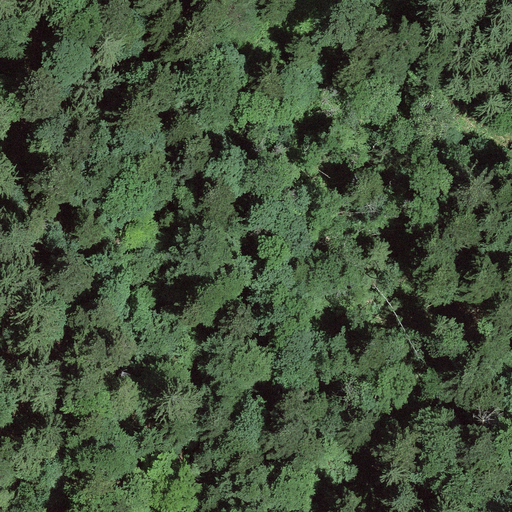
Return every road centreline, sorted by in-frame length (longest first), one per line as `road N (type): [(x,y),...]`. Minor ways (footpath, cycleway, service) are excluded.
road 1 (track): [(45,0),(7,182),(20,245),(47,293),(70,377),(64,511)]
road 2 (track): [(262,0),(221,77),(218,136),(237,341),(257,453),(255,511)]
